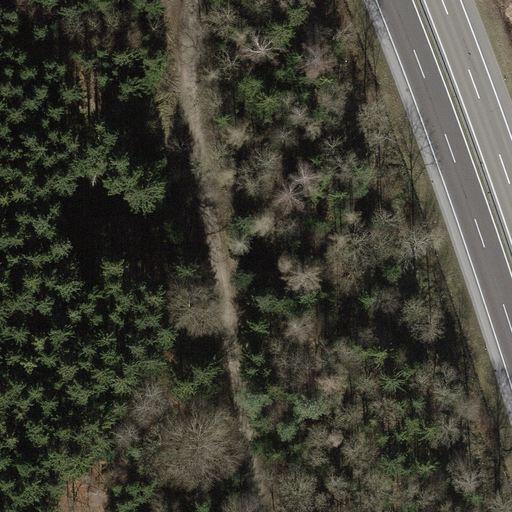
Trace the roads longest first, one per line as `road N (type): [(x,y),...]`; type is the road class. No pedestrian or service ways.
road 1 (track): [(191,0),(191,100),(265,511)]
road 2 (motorway): [(394,0),(511,330)]
road 3 (motorway): [(511,189),(442,0)]
